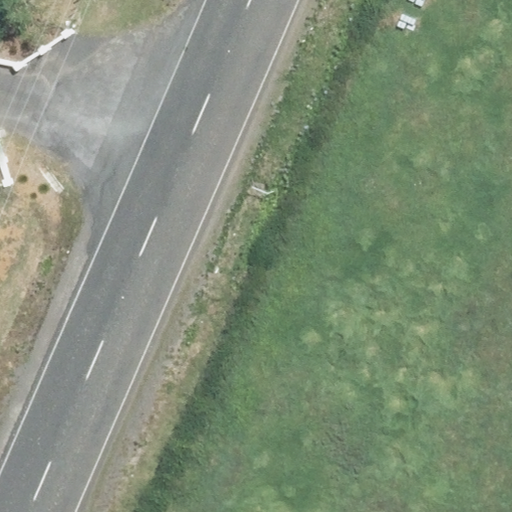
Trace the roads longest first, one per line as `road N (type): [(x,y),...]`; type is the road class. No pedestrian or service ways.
road 1 (tertiary): [(184,158),(29,511)]
road 2 (residential): [(0,93),(54,104),(184,158)]
road 3 (tertiary): [(252,0),(184,158)]
